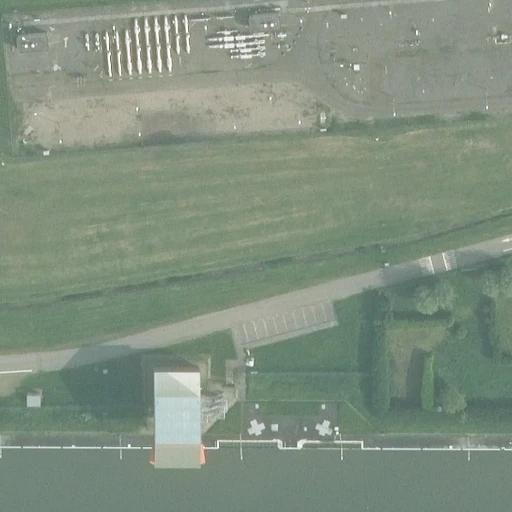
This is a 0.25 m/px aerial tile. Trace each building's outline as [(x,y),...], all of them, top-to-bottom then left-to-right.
[(280,27),(279,13),(249,16),(250,29),(280,27)] [(48,47),(47,33),(17,36),(18,50),(48,47)] [(511,299),(498,299),(498,330),(511,329),(511,299)] [(199,369),(154,369),(154,418),(153,438),(198,439),(199,369)] [(39,405),(39,394),(26,394),(27,405),(39,405)]
